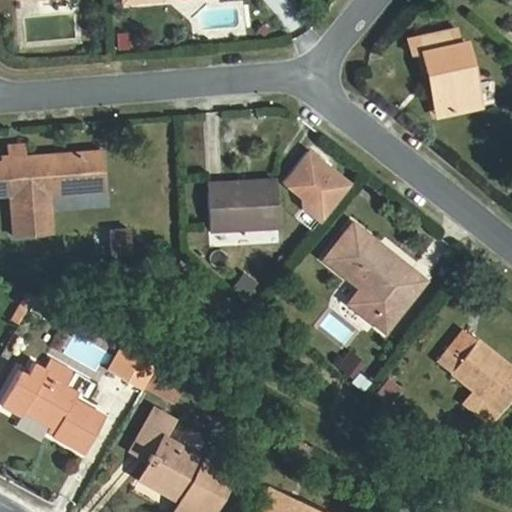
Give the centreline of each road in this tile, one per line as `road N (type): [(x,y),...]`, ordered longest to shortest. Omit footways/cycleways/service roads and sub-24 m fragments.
road 1 (residential): [(319,82),(0,105)]
road 2 (residential): [(511,240),(319,82)]
